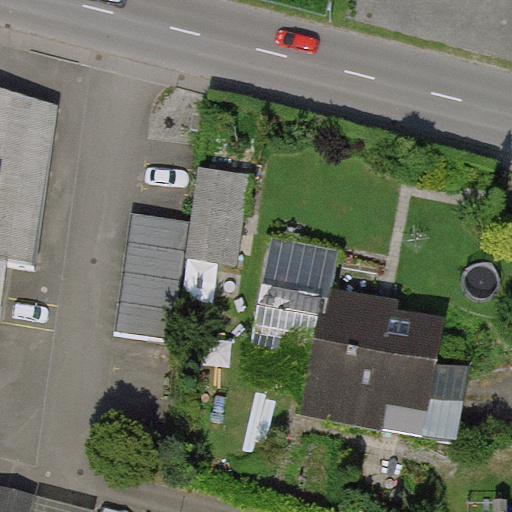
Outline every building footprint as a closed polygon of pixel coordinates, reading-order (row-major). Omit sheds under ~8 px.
[(58,120),(0,112),(0,327),(7,329),(13,277),(39,280),(58,120)] [(251,183),(199,176),(187,269),(239,276),(251,183)] [(168,348),(184,229),(133,222),(117,341),(168,348)] [(445,322),(333,300),(342,258),(276,246),(257,345),(323,358),(312,417),(456,445),(469,374),(436,367),(445,322)] [(55,511),(0,498),(0,511),(55,511)]
